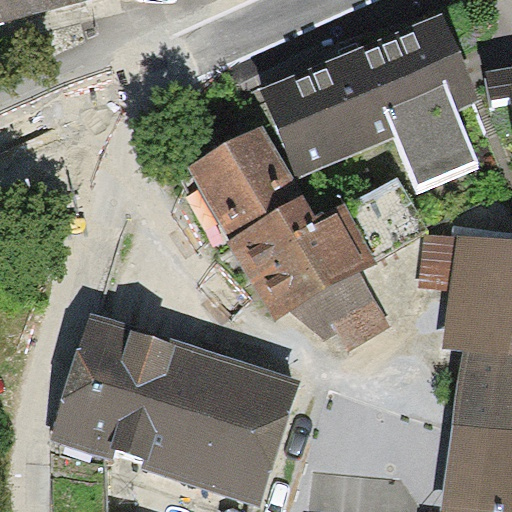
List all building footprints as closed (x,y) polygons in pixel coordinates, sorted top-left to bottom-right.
[(0,0),(0,25),(92,0),(0,0)] [(258,90),(298,186),(398,145),(418,194),(479,169),(458,119),(480,110),(441,14),(258,90)] [(511,74),(490,78),(494,106),(511,103),(511,74)] [(268,133),(192,175),(229,244),(305,202),(268,133)] [(320,229),(305,202),(229,244),(275,326),(292,317),(326,343),(339,336),(349,354),(394,329),(366,277),(381,269),(378,263),(433,233),(403,179),(336,213),(339,218),(320,229)] [(448,292),(455,241),(426,237),(419,288),(448,292)] [(511,249),(455,241),(448,292),(439,353),(465,358),(511,364),(511,249)] [(53,443),(261,511),(300,386),(213,356),(195,350),(95,316),(53,443)] [(511,511),(511,364),(465,358),(445,511),(511,511)]
